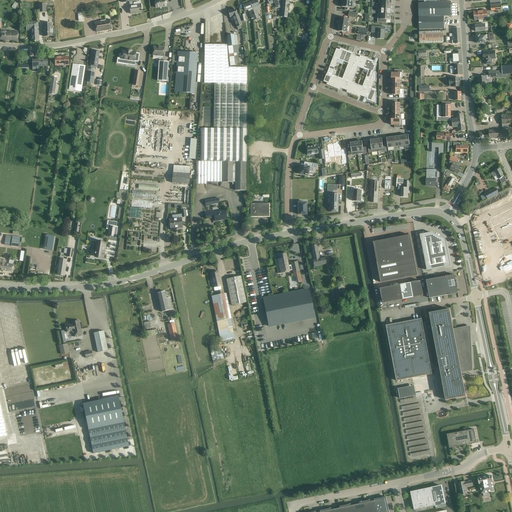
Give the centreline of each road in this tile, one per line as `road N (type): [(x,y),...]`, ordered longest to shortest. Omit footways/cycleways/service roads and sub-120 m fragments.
road 1 (tertiary): [(289,234),(100,285),(0,288)]
road 2 (unclassified): [(0,44),(66,43),(219,0)]
road 3 (tertiary): [(446,215),(429,210),(289,234)]
road 4 (tertiary): [(490,360),(461,234),(446,215)]
road 5 (tertiary): [(474,149),(461,0)]
